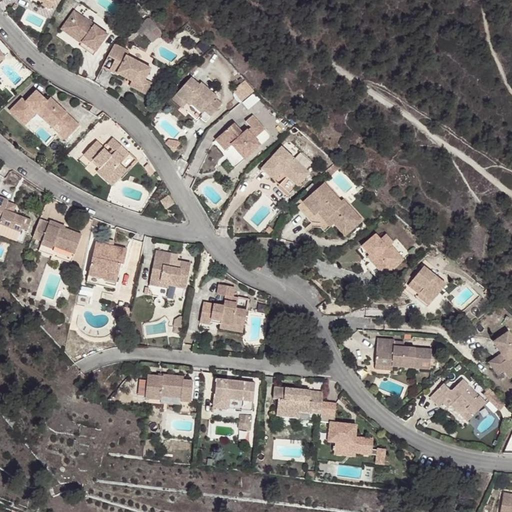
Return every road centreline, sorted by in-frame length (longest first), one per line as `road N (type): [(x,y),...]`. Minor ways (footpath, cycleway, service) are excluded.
road 1 (residential): [(0,24),(52,74),(137,127),(206,239)]
road 2 (residential): [(85,365),(140,351),(341,370)]
road 3 (residential): [(0,145),(78,198),(206,239)]
road 4 (residential): [(341,370),(395,429),(460,454),(511,462)]
road 5 (residential): [(217,249),(323,332)]
